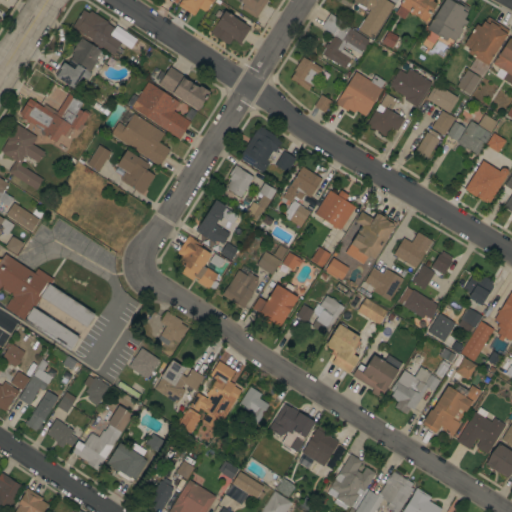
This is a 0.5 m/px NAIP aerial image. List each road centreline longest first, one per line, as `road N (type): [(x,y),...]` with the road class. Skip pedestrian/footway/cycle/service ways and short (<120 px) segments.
road 1 (residential): [(106,0),(511,254)]
road 2 (residential): [(136,268),(506,511)]
road 3 (residential): [(304,0),(136,268)]
road 4 (residential): [(0,437),(113,511)]
